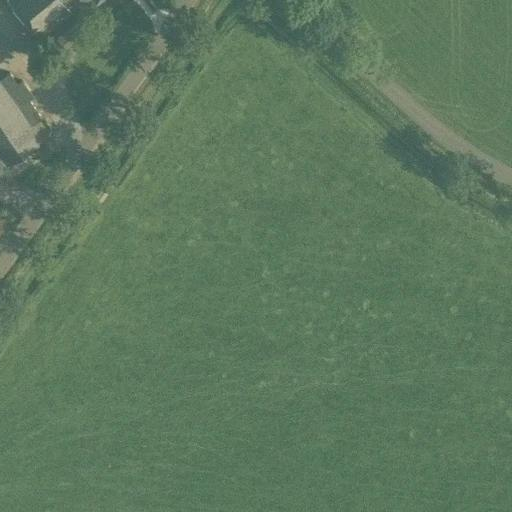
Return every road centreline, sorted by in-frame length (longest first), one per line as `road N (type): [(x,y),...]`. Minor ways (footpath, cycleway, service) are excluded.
road 1 (unclassified): [(0,268),(185,0)]
road 2 (unclassified): [(511,175),(411,108),(286,0)]
